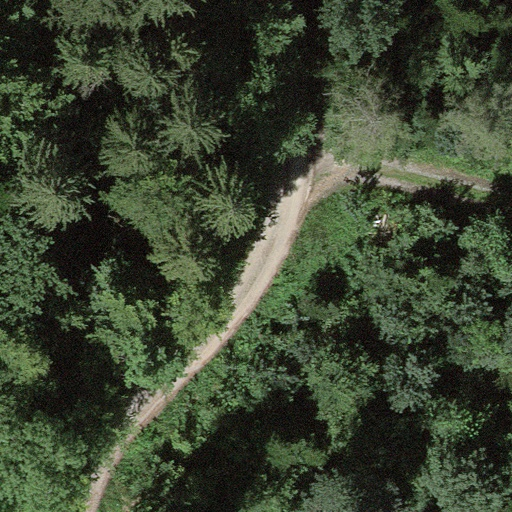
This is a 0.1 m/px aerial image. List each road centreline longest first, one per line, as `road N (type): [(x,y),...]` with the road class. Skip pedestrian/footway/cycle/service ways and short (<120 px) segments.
road 1 (track): [(81,511),(274,255),(280,134),(251,0)]
road 2 (track): [(280,134),(511,197)]
